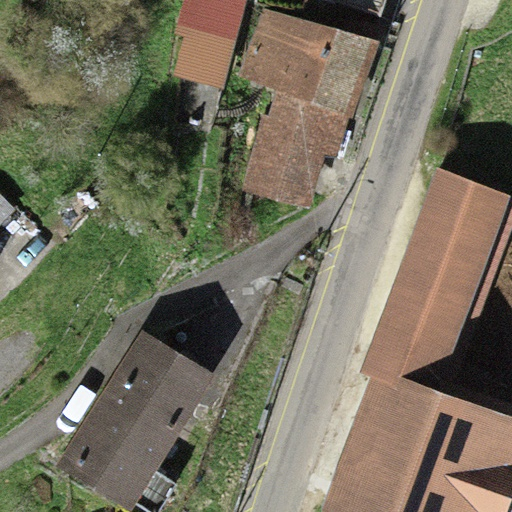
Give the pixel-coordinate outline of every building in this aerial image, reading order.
[(191,0),(178,38),(220,53),(236,9),(211,0),(191,0)] [(299,216),(358,59),(260,23),(233,95),(271,109),(239,194),(299,216)] [(368,386),(413,402),(430,356),(384,340),(368,386)] [(128,511),(205,391),(134,347),(54,474),(115,511),(128,511)] [(368,386),(323,511),(493,511),(511,458),(511,436),(413,402),(368,386)]
